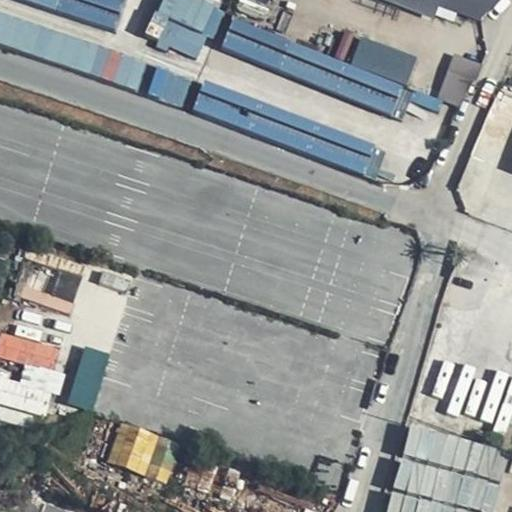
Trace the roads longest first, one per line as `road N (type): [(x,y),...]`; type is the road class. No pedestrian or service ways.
road 1 (unclassified): [(0,60),(444,219)]
road 2 (residential): [(357,511),(444,219)]
road 3 (residential): [(444,219),(452,152),(511,18)]
